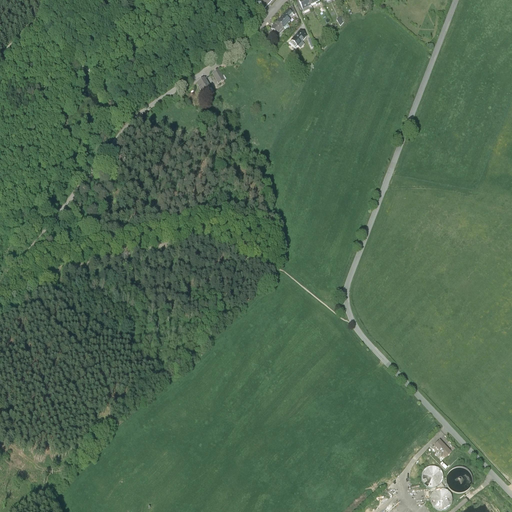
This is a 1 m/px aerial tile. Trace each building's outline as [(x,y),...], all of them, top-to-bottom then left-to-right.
[(263,0),(260,0),(258,3),(265,9),(269,5),(263,0)] [(307,0),(300,0),(298,1),(303,11),(303,12),(309,10),(307,7),(310,5),(307,0)] [(255,10),(258,7),(251,1),(249,4),(248,4),(255,10)] [(292,6),(288,10),(291,13),(297,19),(298,18),(292,6)] [(283,15),(276,22),(283,29),(290,21),(286,18),(283,15)] [(276,22),(270,29),(271,29),(275,33),(277,35),(283,29),(276,22)] [(300,32),(291,41),(297,46),(306,37),(300,32)] [(218,71),(212,75),(218,84),(225,80),(218,71)] [(210,88),(203,78),(196,83),(203,93),(210,88)] [(210,88),(203,93),(205,97),(212,92),(210,88)] [(450,453),(440,442),(434,447),(444,459),(450,453)] [(441,485),(442,483),(443,481),(443,479),(443,477),(442,474),(441,472),(440,471),(438,469),(436,468),(434,467),(432,467),(430,467),(427,468),(426,469),(424,471),(422,472),(421,474),(421,477),(421,479),(421,481),(422,483),(423,485),(425,487),(427,488),(429,489),(431,489),(433,489),(435,489),(437,488),(439,487),(441,485)] [(468,490),(470,488),(471,486),(472,483),(472,481),(472,478),(471,476),(470,473),(468,471),(466,470),(464,469),(461,468),(458,468),(456,468),(453,469),(451,471),(449,472),(448,475),(447,477),(446,479),(446,482),(447,485),(448,487),(449,489),(451,491),(454,492),(456,493),(459,493),(461,493),(464,493),(466,491),(468,490)] [(449,509),(451,507),(452,504),(452,502),(452,499),(451,497),(450,494),(448,492),(446,491),(444,490),(441,490),(439,490),(436,491),(434,492),(432,494),(431,496),(430,499),(430,501),(430,504),(431,506),(433,508),(435,510),(437,511),(439,511),(442,511),(445,511),(447,510),(449,509)]
